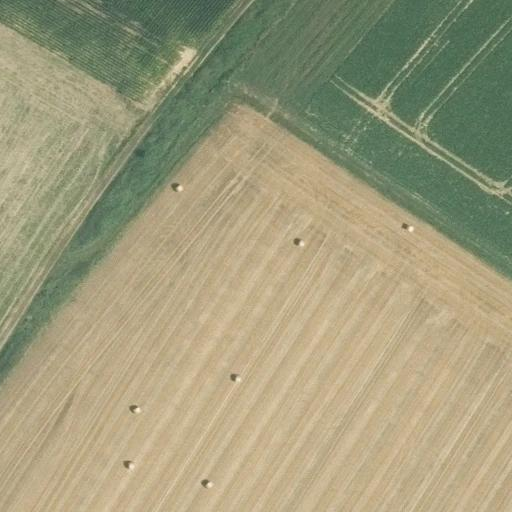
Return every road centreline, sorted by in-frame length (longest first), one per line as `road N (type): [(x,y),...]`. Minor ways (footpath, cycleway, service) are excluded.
road 1 (track): [(511,276),(228,99),(93,246),(48,267)]
road 2 (track): [(246,0),(156,110),(0,344)]
